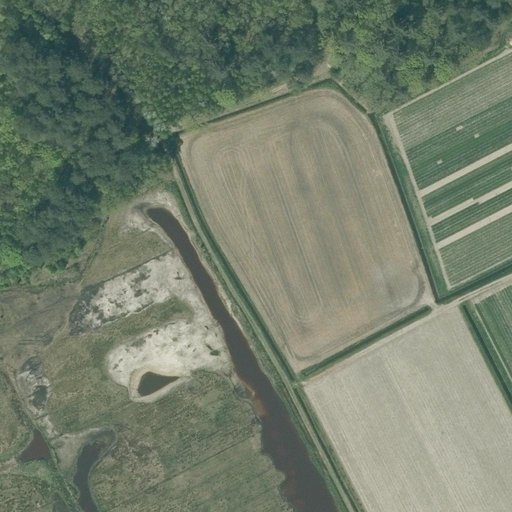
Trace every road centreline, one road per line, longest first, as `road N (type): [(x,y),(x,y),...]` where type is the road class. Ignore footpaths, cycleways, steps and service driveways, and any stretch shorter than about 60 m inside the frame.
road 1 (track): [(511,276),(345,361)]
road 2 (track): [(158,132),(31,0)]
